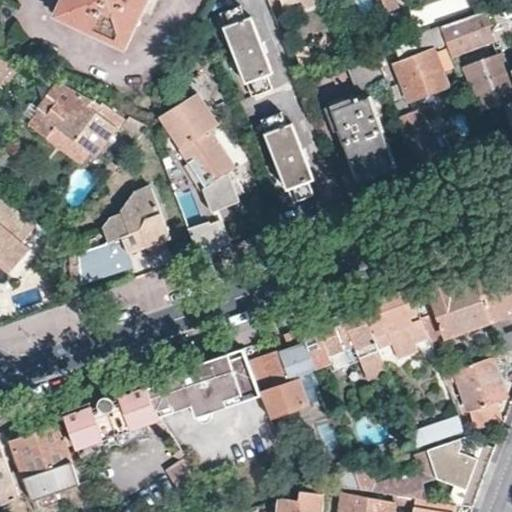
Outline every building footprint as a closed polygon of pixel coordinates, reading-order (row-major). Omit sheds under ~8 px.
[(124,46),(146,0),(62,0),(56,13),(124,46)] [(322,4),(320,0),(280,0),(287,17),(322,4)] [(380,0),(385,12),(398,7),(395,0),(380,0)] [(273,72),(251,16),(246,17),(241,4),(225,10),(230,24),(225,26),(247,81),(251,79),(257,93),(272,88),(267,75),(273,72)] [(440,13),(444,26),(460,21),(455,8),(440,13)] [(440,28),(444,37),(451,57),(492,41),(482,13),(460,21),(444,26),(440,28)] [(440,28),(416,36),(417,39),(393,48),(393,51),(390,53),(394,64),(393,66),(407,102),(445,87),(447,85),(434,49),(428,51),(425,44),(444,37),(440,28)] [(346,61),(344,62),(356,92),(384,81),(373,51),(346,61)] [(511,99),(511,80),(502,54),(464,67),(480,111),(511,99)] [(0,80),(12,65),(0,56),(0,80)] [(57,126),(90,151),(94,155),(123,118),(103,103),(100,105),(60,81),(27,125),(45,141),(57,126)] [(228,173),(234,169),(211,132),(217,128),(216,126),(218,125),(196,91),(160,115),(181,148),(179,149),(204,187),(198,190),(206,209),(233,199),(241,194),(228,173)] [(396,168),(367,91),(354,96),(352,93),(342,97),(345,105),(330,111),(356,181),(358,183),(396,168)] [(313,180),(292,124),(287,126),(281,112),(265,118),(271,132),(265,134),(287,190),(292,188),(298,202),(313,197),(307,183),(313,180)] [(416,112),(399,118),(419,172),(437,165),(416,112)] [(148,127),(149,126),(131,115),(122,128),(138,140),(148,127)] [(78,166),(90,151),(57,126),(45,141),(78,166)] [(127,193),(118,165),(95,194),(104,200),(127,193)] [(109,243),(78,253),(81,283),(131,268),(127,256),(125,250),(142,244),(162,247),(170,244),(151,190),(137,195),(119,217),(120,220),(112,223),(106,233),(109,243)] [(0,266),(2,264),(11,272),(29,251),(21,244),(34,227),(0,197),(0,266)] [(206,209),(207,214),(235,204),(233,199),(206,209)] [(188,232),(198,258),(220,251),(219,248),(226,245),(218,222),(188,232)] [(148,251),(162,247),(142,244),(125,250),(127,256),(146,250),(148,251)] [(511,254),(506,257),(473,268),(477,279),(490,321),(501,354),(511,349),(511,331),(505,334),(499,319),(511,314),(511,254)] [(411,290),(419,311),(421,317),(436,312),(445,336),(490,321),(477,279),(453,287),(449,277),(440,280),(411,290)] [(388,298),(365,306),(373,327),(375,327),(377,334),(381,333),(384,335),(389,332),(393,344),(399,359),(419,352),(416,344),(421,342),(430,339),(423,323),(421,317),(419,311),(411,290),(388,298)] [(300,329),(316,370),(332,363),(330,355),(354,346),(366,375),(386,367),(380,350),(363,307),(329,319),(300,329)] [(436,312),(421,317),(423,323),(430,339),(431,341),(445,336),(436,312)] [(316,370),(300,329),(283,335),(289,348),(261,358),(266,371),(253,376),(261,396),(271,421),(313,405),(301,376),(316,370)] [(399,359),(393,344),(380,350),(386,367),(399,362),(399,359)] [(164,383),(148,389),(155,409),(161,418),(191,407),(196,419),(198,418),(212,414),(261,396),(253,376),(247,363),(242,349),(194,366),(162,377),(164,383)] [(470,409),(474,428),(477,427),(499,424),(502,423),(496,403),(503,400),(494,377),(499,375),(492,357),(443,374),(447,384),(458,379),(470,409)] [(261,358),(247,363),(253,376),(266,371),(261,358)] [(164,383),(162,377),(146,383),(147,386),(148,389),(164,383)] [(148,389),(147,386),(118,396),(121,402),(115,404),(115,403),(114,401),(111,398),(107,397),(104,398),(103,398),(100,400),(98,403),(98,408),(99,410),(94,412),(92,406),(63,416),(80,458),(145,416),(155,409),(148,389)] [(161,418),(155,409),(145,416),(80,458),(83,463),(103,451),(113,449),(122,447),(129,443),(137,438),(171,434),(163,421),(161,418)] [(413,426),(418,443),(464,430),(460,413),(413,426)] [(212,416),(212,414),(198,418),(198,421),(200,422),(203,423),(207,423),(210,422),(211,420),(212,416)] [(20,497),(21,496),(20,492),(28,489),(33,502),(53,494),(45,473),(71,462),(59,425),(11,442),(21,471),(12,475),(19,495),(20,497)] [(377,482),(370,463),(355,469),(362,491),(395,497),(430,502),(423,483),(438,477),(456,484),(448,505),(456,506),(472,508),(487,469),(495,447),(466,436),(412,454),(417,469),(377,482)] [(0,501),(19,495),(12,475),(0,442),(0,501)] [(204,484),(186,457),(167,469),(184,496),(204,484)] [(355,469),(351,459),(326,469),(329,478),(334,476),(355,469)] [(362,491),(355,469),(334,476),(338,487),(343,488),(362,491)] [(393,511),(395,497),(362,491),(343,488),(341,511),(393,511)] [(300,499),(281,497),(280,511),(274,511),(266,511),(265,511),(322,511),(324,493),(301,491),(300,499)] [(454,511),(456,506),(448,505),(430,502),(395,497),(393,511),(454,511)]
